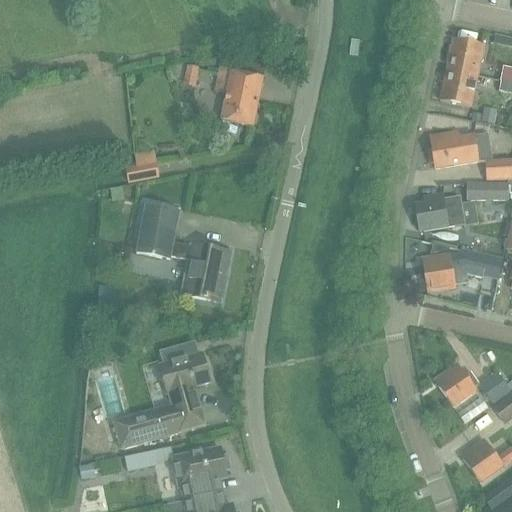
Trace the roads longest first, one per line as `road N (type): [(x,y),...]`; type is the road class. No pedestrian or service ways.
road 1 (tertiary): [(284,511),(256,418),(256,369),(325,0)]
road 2 (residential): [(390,310),(389,230),(438,8)]
road 3 (residential): [(446,511),(407,412),(390,310)]
road 4 (residential): [(511,338),(390,310)]
